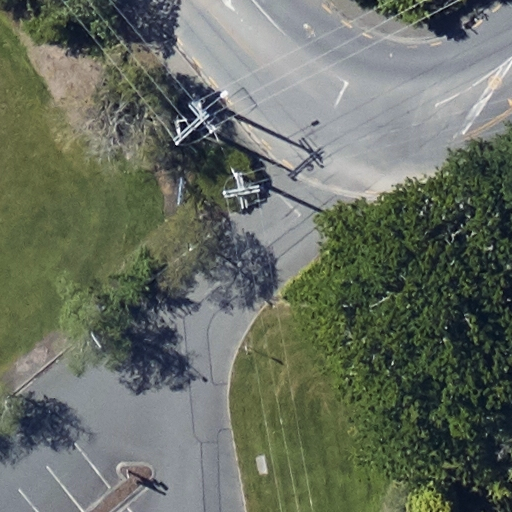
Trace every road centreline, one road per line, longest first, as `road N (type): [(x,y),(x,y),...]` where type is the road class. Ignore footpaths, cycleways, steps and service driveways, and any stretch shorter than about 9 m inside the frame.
road 1 (residential): [(0,460),(296,216),(358,122)]
road 2 (tertiary): [(201,0),(302,101),(358,122)]
road 3 (tertiary): [(511,57),(435,107),(358,122)]
